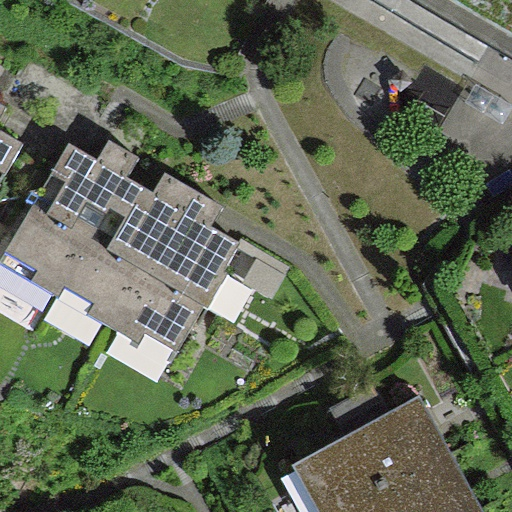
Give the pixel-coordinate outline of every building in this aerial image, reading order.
[(0,180),(22,140),(0,128),(0,180)] [(128,178),(69,147),(5,265),(63,297),(128,178)] [(186,210),(128,178),(63,297),(122,329),(186,210)] [(245,241),(186,210),(122,329),(180,360),(245,241)] [(294,476),(313,511),(352,511),(449,458),(437,436),(417,403),(294,476)] [(352,511),(470,511),(478,508),(467,490),(449,458),(352,511)]
